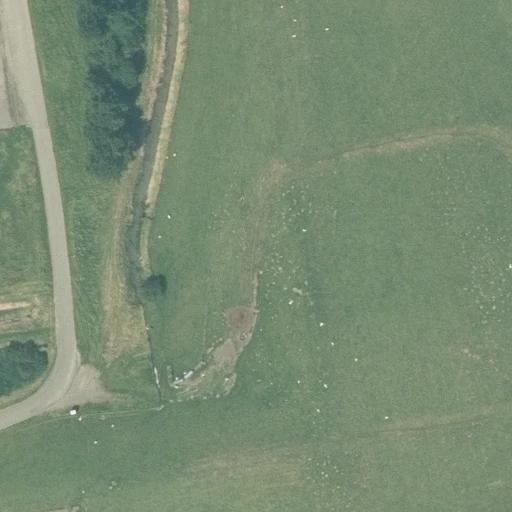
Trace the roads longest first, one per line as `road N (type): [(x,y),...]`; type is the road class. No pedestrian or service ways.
road 1 (track): [(60,378),(93,399),(211,375),(237,350),(263,198),(278,169),(482,122),(503,121),(511,133)]
road 2 (unclassified): [(0,420),(46,396),(66,356),(50,188),(17,0)]
road 3 (track): [(174,475),(511,414)]
